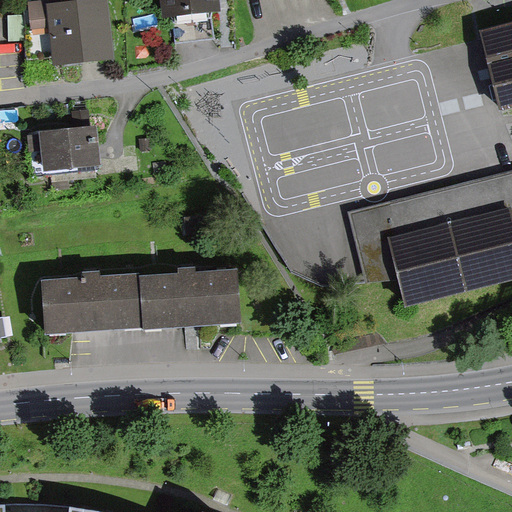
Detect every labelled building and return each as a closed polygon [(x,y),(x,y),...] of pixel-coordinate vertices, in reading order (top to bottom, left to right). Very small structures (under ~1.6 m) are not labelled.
[(216,0),(162,0),(165,21),(218,15),(216,0)] [(105,8),(49,12),(54,69),(110,65),(105,8)] [(511,32),(484,40),(502,115),(511,112),(511,32)] [(94,134),(41,138),(44,178),(97,175),(94,134)] [(511,229),(509,215),(393,244),(410,310),(511,284),(511,229)] [(140,282),(144,334),(241,328),(238,277),(140,282)] [(140,282),(45,288),(48,340),(144,334),(140,282)]
